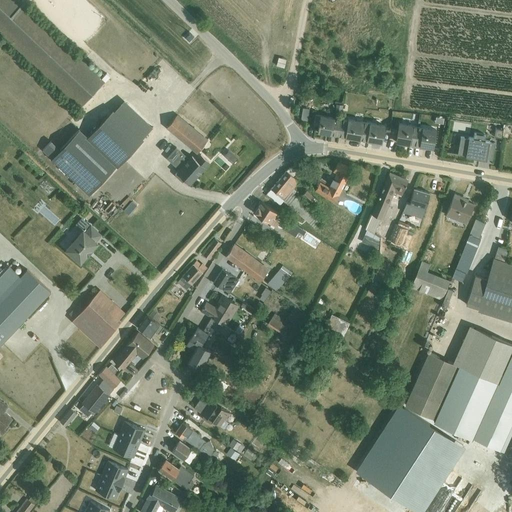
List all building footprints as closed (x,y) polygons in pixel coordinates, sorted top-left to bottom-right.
[(20,0),(0,0),(0,34),(79,109),(106,81),(20,0)] [(51,141),(43,150),(61,168),(89,194),(116,166),(117,167),(143,139),(142,138),(153,127),(124,100),(114,111),(113,110),(88,137),(80,129),(60,150),(51,141)] [(177,114),(166,128),(197,153),(208,140),(177,114)] [(338,136),(341,119),(340,119),(322,116),(315,115),(314,125),(319,126),(318,132),(337,136),(338,136)] [(341,119),(338,136),(359,139),(360,140),(363,123),(363,121),(348,119),(348,121),(341,119)] [(363,123),(360,140),(382,144),(385,125),(363,121),(363,123)] [(414,147),(418,127),(400,124),(396,142),(402,143),(401,144),(412,146),(414,147)] [(418,127),(414,147),(427,149),(427,147),(433,148),(436,132),(436,130),(418,127)] [(496,129),(495,136),(502,138),(503,130),(496,129)] [(461,137),(457,154),(466,155),(466,156),(486,160),(486,159),(492,160),(494,150),(495,142),(485,140),(486,135),(474,134),(474,139),(461,137)] [(176,147),(166,158),(180,170),(184,173),(179,179),(189,186),(193,181),(194,182),(210,163),(199,154),(192,161),(176,147)] [(229,148),(225,152),(235,161),(239,157),(229,148)] [(320,182),(315,191),(330,201),(334,203),(338,196),(339,195),(348,178),(348,177),(353,168),(338,162),(333,172),(337,174),(334,179),(333,178),(329,184),(331,185),(329,188),(320,182)] [(270,190),(267,193),(280,204),(283,200),(286,203),(314,227),(323,218),(294,194),(297,191),(294,189),(300,182),(292,176),(298,170),(293,166),(286,171),(270,190)] [(367,230),(362,242),(379,250),(380,238),(374,234),(382,218),(383,219),(394,192),(402,195),(408,181),(389,173),(365,229),(367,230)] [(406,202),(403,212),(422,218),(430,193),(414,188),(410,203),(406,202)] [(307,190),(302,195),(309,202),(307,204),(312,209),(319,202),(307,190)] [(454,194),(446,215),(467,223),(474,204),(463,200),(464,198),(454,194)] [(132,201),(124,210),(130,216),(138,207),(132,201)] [(262,201),(254,212),(276,227),(284,216),(278,212),(262,201)] [(82,230),(65,248),(80,262),(87,255),(92,250),(91,250),(98,243),(95,240),(101,234),(81,217),(75,224),(82,230)] [(287,219),(281,228),(295,237),(298,232),(303,235),(306,231),(287,219)] [(455,267),(452,276),(462,281),(466,272),(467,273),(480,239),(479,238),(485,222),(476,219),(471,231),(455,267)] [(399,221),(390,241),(405,247),(411,231),(408,229),(410,225),(399,221)] [(57,247),(67,234),(61,229),(50,242),(57,247)] [(204,252),(202,254),(209,259),(221,243),(215,238),(204,252)] [(233,245),(226,256),(261,280),(269,269),(233,245)] [(498,245),(495,257),(505,260),(509,249),(498,245)] [(427,249),(412,288),(442,300),(443,296),(450,280),(427,271),(434,252),(427,249)] [(360,256),(358,262),(363,264),(366,259),(360,256)] [(475,275),(466,304),(478,308),(477,310),(511,321),(511,263),(495,258),(493,258),(487,278),(475,275)] [(196,260),(177,281),(187,290),(207,268),(202,263),(201,264),(196,260)] [(278,271),(267,283),(276,292),(288,277),(284,274),(287,269),(279,264),(276,270),(278,271)] [(0,359),(3,356),(0,353),(0,346),(52,292),(26,269),(19,276),(9,266),(0,274),(0,359)] [(222,269),(213,283),(230,293),(239,279),(222,269)] [(93,297),(118,319),(125,312),(100,289),(93,297)] [(83,308),(111,334),(121,321),(118,319),(93,297),(89,293),(79,304),(83,308)] [(211,317),(227,326),(239,306),(222,295),(217,309),(206,302),(202,308),(200,311),(211,317)] [(259,301),(256,305),(260,308),(263,304),(262,303),(266,298),(263,296),(259,301)] [(111,334),(83,308),(72,320),(101,347),(111,334)] [(153,309),(149,315),(155,319),(160,314),(153,309)] [(274,314),(267,324),(285,336),(292,325),(274,314)] [(332,314),(325,328),(343,337),(350,323),(332,314)] [(147,315),(138,327),(150,336),(154,331),(158,334),(157,335),(164,339),(169,332),(147,315)] [(227,326),(211,317),(203,330),(197,326),(186,345),(195,350),(187,363),(200,370),(211,350),(201,345),(208,333),(211,335),(215,329),(226,336),(231,329),(227,326)] [(244,333),(248,326),(241,322),(237,329),(244,333)] [(460,366),(435,419),(433,422),(472,439),(473,437),(504,451),(511,433),(511,343),(470,325),(452,362),(460,366)] [(138,332),(114,360),(124,369),(137,353),(143,358),(154,345),(138,332)] [(460,366),(452,362),(429,352),(411,390),(404,406),(435,419),(460,366)] [(108,368),(116,375),(117,375),(120,371),(112,363),(108,367),(108,368)] [(367,363),(362,372),(368,376),(373,368),(367,363)] [(116,375),(108,368),(106,366),(98,374),(113,388),(121,380),(116,375)] [(218,377),(210,387),(220,395),(228,385),(218,377)] [(83,403),(79,408),(88,416),(93,411),(94,412),(109,393),(98,384),(83,402),(83,403)] [(314,385),(309,393),(317,398),(322,391),(314,385)] [(202,397),(194,408),(204,415),(202,418),(210,424),(212,421),(223,429),(228,422),(227,422),(232,414),(205,396),(204,396),(203,396),(202,396),(202,397)] [(0,398),(0,432),(2,434),(9,426),(7,424),(12,418),(10,417),(4,412),(9,406),(0,398)] [(66,415),(71,419),(76,413),(71,408),(66,415)] [(383,428),(356,469),(384,488),(426,423),(405,409),(390,432),(383,428)] [(71,419),(66,415),(64,416),(63,417),(60,421),(66,426),(71,419)] [(118,434),(139,443),(145,428),(124,420),(118,434)] [(183,422),(176,432),(213,461),(219,453),(215,450),(210,440),(207,441),(201,438),(201,436),(183,422)] [(89,441),(96,436),(89,426),(82,431),(89,441)] [(139,443),(118,434),(113,448),(134,457),(139,443)] [(234,439),(229,445),(240,453),(245,447),(234,439)] [(184,460),(192,449),(180,440),(171,452),(183,461),(184,460)] [(230,447),(226,453),(235,460),(240,454),(230,447)] [(192,449),(184,460),(190,463),(197,452),(192,449)] [(166,459),(159,470),(188,491),(193,484),(189,481),(194,475),(181,466),(178,468),(166,459)] [(101,475),(122,484),(125,477),(124,477),(128,469),(107,460),(101,475)] [(122,484),(101,475),(95,489),(115,498),(119,490),(122,484)] [(413,482),(397,500),(411,511),(412,511),(430,491),(422,485),(420,488),(413,482)] [(147,499),(139,511),(161,511),(164,508),(171,511),(178,511),(185,499),(156,484),(154,488),(152,488),(146,498),(147,499)] [(29,499),(35,504),(40,498),(33,494),(29,499)] [(28,511),(35,504),(29,499),(26,497),(15,511),(28,511)] [(84,511),(108,511),(110,510),(90,501),(84,511)]
